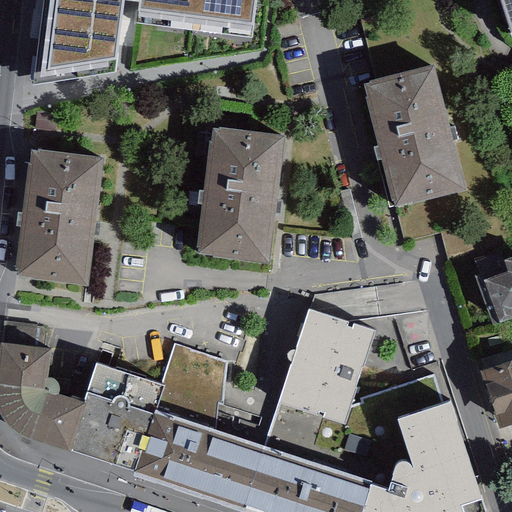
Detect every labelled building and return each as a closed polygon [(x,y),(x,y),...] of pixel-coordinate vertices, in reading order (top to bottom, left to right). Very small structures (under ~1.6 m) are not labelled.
[(49,0),(40,92),(120,78),(126,6),(126,0),(49,0)] [(126,0),(126,6),(136,7),(133,23),(249,39),(254,0),(126,0)] [(511,0),(496,0),(507,36),(511,33),(511,0)] [(433,74),(359,93),(389,214),(463,196),(433,74)] [(209,136),(195,264),(269,272),(282,144),(209,136)] [(36,164),(21,289),(93,298),(108,173),(36,164)] [(511,327),(511,266),(511,263),(463,280),(483,338),(511,327)] [(309,308),(279,401),(346,423),(353,403),(376,330),(309,308)] [(1,336),(0,355),(0,378),(47,382),(50,339),(1,336)] [(181,345),(165,382),(155,413),(249,444),(370,483),(389,488),(396,465),(414,463),(400,417),(445,403),(436,372),(353,403),(346,423),(279,401),(267,423),(266,422),(225,407),(228,362),(181,345)] [(87,395),(71,448),(137,470),(155,413),(165,382),(98,362),(87,395)] [(511,369),(471,383),(491,440),(511,433),(511,369)] [(32,435),(48,384),(47,382),(0,378),(0,403),(3,413),(9,420),(16,427),(24,432),(32,435)] [(87,395),(48,384),(32,435),(71,448),(87,395)] [(445,403),(400,417),(414,463),(396,465),(389,488),(370,483),(361,511),(483,511),(486,507),(451,402),(445,403)] [(265,511),(361,511),(370,483),(249,444),(155,413),(137,470),(230,500),(265,511)]
